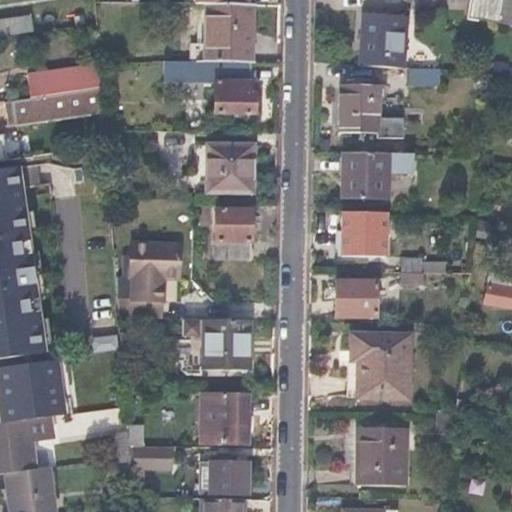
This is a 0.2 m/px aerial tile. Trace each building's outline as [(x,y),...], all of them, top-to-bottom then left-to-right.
[(474,0),(470,21),(479,23),(476,40),(511,47),(511,19),(502,17),(503,0),(474,0)] [(220,6),(207,5),(207,63),(252,64),(254,6),(251,6),(220,6)] [(408,17),(364,15),(362,67),(407,69),(408,17)] [(29,20),(0,24),(0,40),(32,36),(29,20)] [(164,83),(215,84),(214,113),(254,114),(255,94),(252,94),(252,64),(207,63),(165,63),(164,83)] [(34,76),(38,100),(100,91),(99,66),(34,76)] [(440,71),(409,69),(408,86),(439,87),(440,71)] [(380,90),(339,89),(339,136),(380,137),(380,90)] [(38,100),(12,103),(15,126),(102,113),(100,91),(38,100)] [(254,146),(198,144),(196,191),(253,192),(254,146)] [(388,155),(344,155),(343,200),(387,200),(388,155)] [(20,169),(0,172),(0,361),(47,354),(20,169)] [(253,211),(216,210),(215,260),(253,261),(253,211)] [(387,214),(343,214),(341,259),(385,260),(387,214)] [(492,226),(477,224),(475,235),(490,237),(492,226)] [(419,283),(421,257),(399,256),(398,282),(419,283)] [(422,260),(422,272),(443,273),(444,261),(422,260)] [(180,263),(132,261),(130,301),(117,300),(118,319),(163,320),(164,296),(179,297),(180,263)] [(511,277),(488,272),(481,300),(511,307),(511,277)] [(376,285),(337,285),(337,319),(375,320),(376,285)] [(183,338),(203,338),(202,371),(249,372),(250,322),(183,321),(183,338)] [(121,351),(120,337),(91,341),(93,355),(121,351)] [(351,354),(348,354),(348,401),(409,401),(409,339),(351,339),(351,354)] [(0,424),(51,418),(68,415),(61,360),(0,368),(0,424)] [(249,397),(203,395),(202,444),(248,445),(249,397)] [(455,414),(438,414),(438,436),(452,437),(455,414)] [(0,424),(0,475),(4,475),(35,471),(31,443),(54,440),(51,418),(0,424)] [(130,445),(145,444),(144,422),(129,423),(130,445)] [(407,429),(357,429),(356,488),(407,489),(407,429)] [(127,434),(115,435),(117,459),(129,457),(127,434)] [(170,451),(134,449),(134,468),(170,469),(170,451)] [(247,465),(209,464),(208,496),(248,496),(247,465)] [(35,471),(4,475),(8,511),(51,511),(47,469),(35,471)] [(245,511),(246,500),(203,499),(202,511),(245,511)]
